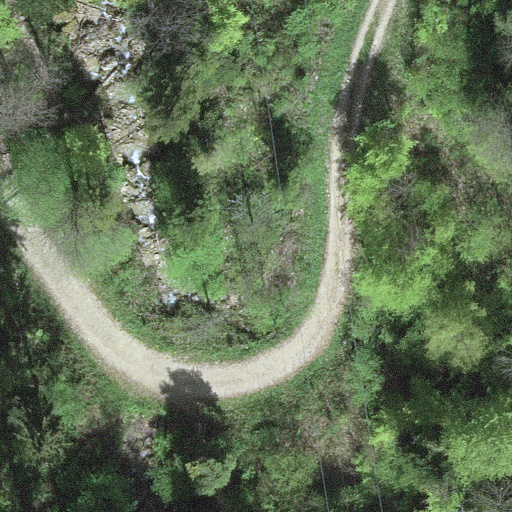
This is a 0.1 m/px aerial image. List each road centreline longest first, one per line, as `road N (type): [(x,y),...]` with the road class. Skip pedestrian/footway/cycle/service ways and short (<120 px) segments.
road 1 (track): [(390,0),(349,111),(346,186),(322,325),(288,356),(218,375)]
road 2 (track): [(218,375),(148,369),(99,343),(35,253)]
